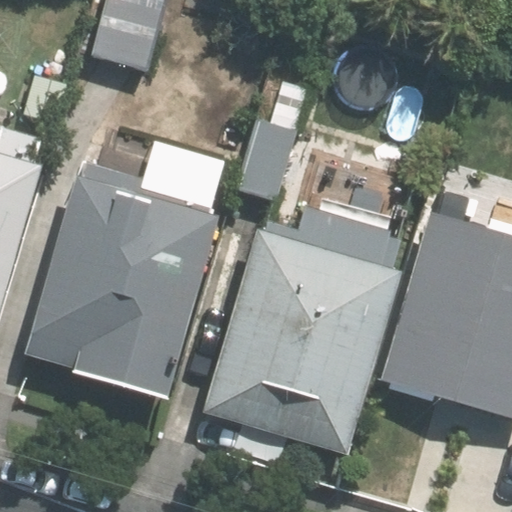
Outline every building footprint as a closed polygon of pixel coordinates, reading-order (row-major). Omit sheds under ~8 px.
[(162,0),(100,0),(86,55),(170,77),(182,30),(156,24),(162,0)] [(280,80),(268,119),(256,116),(234,188),(271,200),(306,88),(280,80)] [(0,284),(42,136),(0,124),(0,284)] [(222,197),(79,154),(18,352),(161,396),(222,197)] [(289,237),(250,226),(196,409),(340,452),(405,234),(299,203),(289,237)] [(494,229),(425,208),(373,377),(511,418),(511,219),(498,215),(494,229)]
